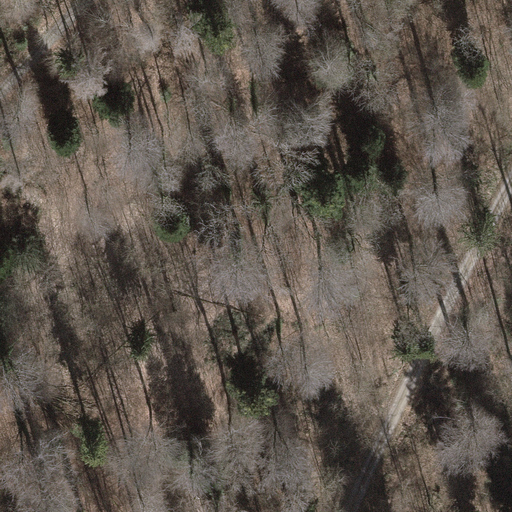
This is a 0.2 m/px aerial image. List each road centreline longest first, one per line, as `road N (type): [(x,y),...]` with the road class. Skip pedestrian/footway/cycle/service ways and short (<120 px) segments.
road 1 (track): [(511,184),(352,511)]
road 2 (track): [(88,0),(0,98)]
